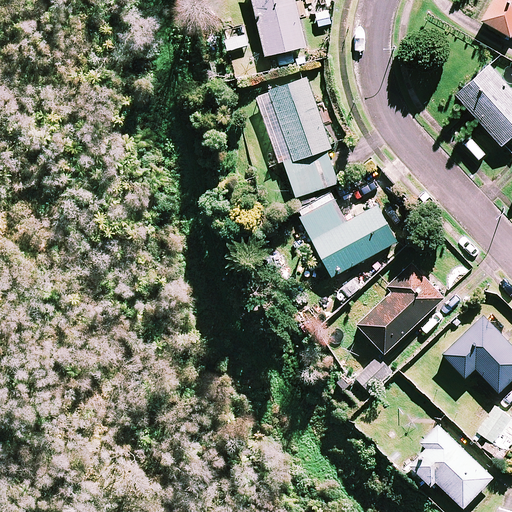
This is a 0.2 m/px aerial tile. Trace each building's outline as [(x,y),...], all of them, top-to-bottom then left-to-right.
[(251,0),(264,54),(305,45),(294,0),(251,0)] [(511,0),(488,0),(478,18),(508,36),(511,29),(511,0)] [(219,31),(224,52),(248,45),(243,25),(219,31)] [(511,131),(511,91),(487,64),(454,93),(499,144),(511,131)] [(329,146),(305,76),(254,93),(277,161),(281,159),(294,195),(336,181),(324,147),(329,146)] [(344,220),(333,198),(298,216),(329,275),(395,240),(375,203),(344,220)] [(444,294),(411,259),(387,282),(392,287),(354,322),(382,352),(444,294)] [(511,375),(511,346),(481,313),(440,352),(462,376),(473,366),(496,390),(511,375)] [(392,371),(377,356),(355,377),(369,392),(392,371)] [(511,438),(511,417),(484,400),(472,441),(499,458),(511,438)] [(490,475),(435,423),(419,441),(424,446),(407,464),(428,483),(432,479),(461,506),(490,475)]
